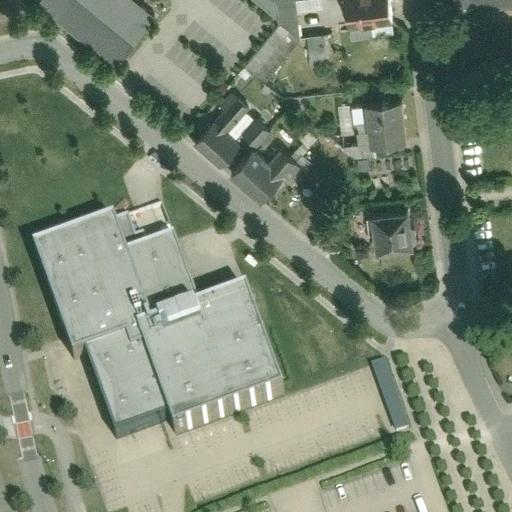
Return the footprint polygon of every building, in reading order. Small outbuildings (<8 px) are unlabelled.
[(135,0),(38,0),(116,62),(154,15),(135,0)] [(351,0),(353,22),(396,18),(394,0),(351,0)] [(511,0),(449,0),(451,14),(511,6),(511,0)] [(281,20),(245,65),(264,80),(300,35),(281,20)] [(324,32),(307,33),(309,64),(326,63),(324,32)] [(192,136),(261,200),(296,162),(269,136),(273,132),(231,93),(192,136)] [(405,139),(400,97),(367,101),(371,143),(405,139)] [(414,244),(409,204),(370,210),(375,249),(414,244)] [(169,421),(175,439),(290,398),(251,290),(202,308),(177,240),(144,251),(130,214),(32,250),(74,367),(85,363),(113,441),(169,421)] [(391,435),(405,431),(387,361),(373,365),(391,435)]
